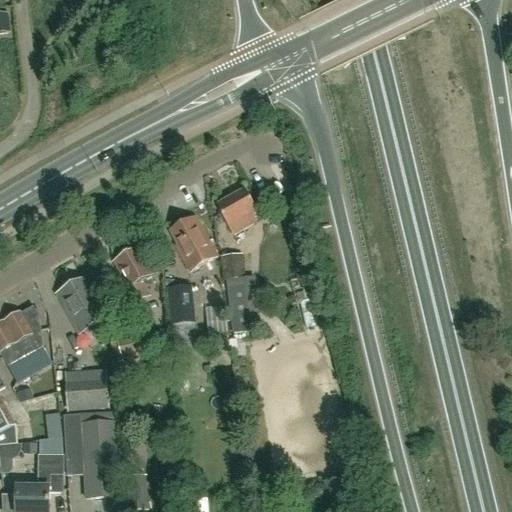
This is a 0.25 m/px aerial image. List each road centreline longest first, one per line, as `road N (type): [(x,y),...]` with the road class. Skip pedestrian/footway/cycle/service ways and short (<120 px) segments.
road 1 (trunk): [(484,511),(360,0)]
road 2 (trunk): [(288,58),(316,119),(412,511)]
road 3 (primary): [(0,211),(266,68)]
road 4 (trunk): [(511,179),(482,0)]
road 5 (unclassified): [(0,150),(35,116),(22,0)]
road 6 (primary): [(288,58),(407,0)]
